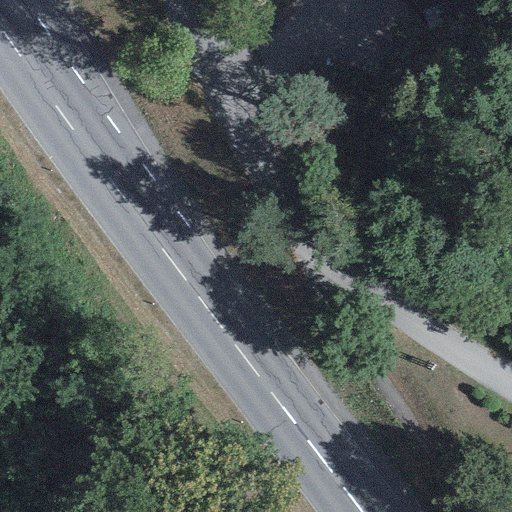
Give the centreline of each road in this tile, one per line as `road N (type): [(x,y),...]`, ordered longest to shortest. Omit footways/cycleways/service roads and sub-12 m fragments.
road 1 (secondary): [(178,276),(0,24)]
road 2 (secondary): [(355,511),(178,276)]
road 3 (residential): [(189,0),(209,75),(316,241)]
road 4 (residential): [(316,241),(400,313),(511,382)]
